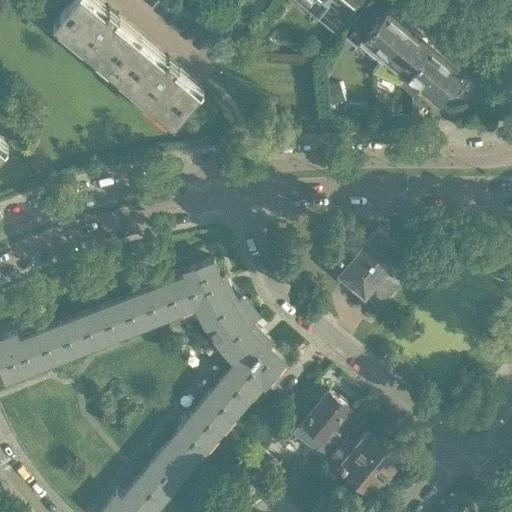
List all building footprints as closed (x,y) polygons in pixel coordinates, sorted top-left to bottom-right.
[(107,9),(96,0),(68,0),(52,19),(70,34),(72,31),(98,52),(96,55),(113,69),(140,36),(114,15),(116,11),(109,5),(107,9)] [(344,0),(322,0),(326,3),(328,1),(337,8),(344,0)] [(410,24),(387,4),(370,25),(360,17),(346,34),(357,43),(359,40),(381,58),(410,24)] [(442,50),(410,24),(381,58),(403,77),(407,72),(418,59),(428,67),(442,50)] [(166,59),(140,36),(113,69),(130,84),(132,81),(158,102),(155,105),(173,120),(200,87),(174,65),(176,61),(169,55),(166,59)] [(472,75),(464,69),(473,57),(463,49),(454,60),(442,50),(428,67),(418,59),(407,72),(403,77),(400,81),(416,95),(424,86),(435,95),(438,95),(440,95),(443,95),(446,94),(448,93),(451,92),(453,90),(455,89),(457,87),(460,89),(472,75)] [(338,81),(324,85),(329,102),(343,97),(338,81)] [(377,301),(415,256),(377,225),(353,254),(340,243),(327,259),(377,301)] [(237,298),(227,277),(224,272),(220,274),(213,255),(183,267),(187,276),(15,345),(10,332),(0,335),(0,362),(5,377),(202,299),(216,322),(232,342),(245,356),(122,503),(112,494),(98,509),(101,511),(148,511),(261,377),(271,386),(283,373),(278,369),(284,362),(281,360),(285,355),(269,342),(272,339),(267,334),(256,323),(252,319),(245,310),(241,304),(237,298)] [(331,424),(349,403),(329,386),(300,421),(293,429),(322,453),(340,432),(331,424)] [(391,439),(382,431),(378,435),(368,427),(355,442),(345,434),(325,457),(346,475),(351,469),(372,487),(404,449),(401,447),(402,443),(396,437),(391,439)] [(266,466),(275,456),(263,446),(254,456),(266,466)] [(289,475),(283,483),(292,490),(298,482),(289,475)] [(476,511),(464,502),(460,506),(457,506),(453,511),(476,511)] [(238,511),(227,503),(219,511),(238,511)]
